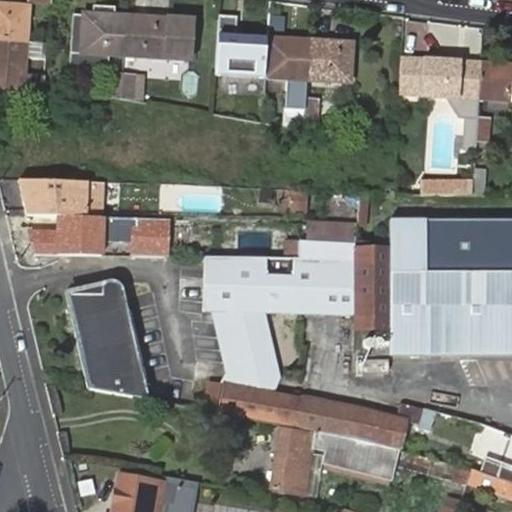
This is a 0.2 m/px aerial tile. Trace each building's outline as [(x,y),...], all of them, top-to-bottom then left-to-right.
[(0,4),(0,40),(27,42),(29,6),(0,4)] [(123,56),(126,16),(113,15),(114,7),(102,6),(93,6),(92,14),(83,13),(83,15),(75,14),(71,68),(80,68),(107,70),(108,55),(123,56)] [(266,39),(267,37),(237,35),(238,16),(219,15),(215,76),(264,79),(266,39)] [(192,21),(126,16),(123,56),(189,61),(192,21)] [(307,81),(309,42),(266,39),(264,79),(307,81)] [(27,42),(0,40),(0,75),(24,77),(27,42)] [(352,44),(309,42),(307,81),(350,84),(352,44)] [(402,59),(400,94),(433,97),(442,98),(478,99),(480,64),(445,61),(435,61),(402,59)] [(511,65),(480,64),(478,99),(511,101),(511,65)] [(111,75),(110,97),(121,98),(122,76),(111,75)] [(122,76),(121,98),(132,99),(133,77),(122,76)] [(24,82),(23,93),(42,95),(43,86),(43,84),(24,82)] [(305,101),(304,123),(316,123),(317,102),(305,101)] [(342,103),(317,102),(316,123),(316,124),(341,125),(342,103)] [(476,140),(477,120),(466,119),(464,140),(476,140)] [(489,120),(477,120),(476,140),(487,141),(489,120)] [(485,170),(474,170),(473,184),(473,195),(484,196),(485,170)] [(64,182),(18,181),(27,216),(85,218),(100,218),(101,183),(64,182)] [(421,184),(421,195),(473,195),(473,184),(421,184)] [(285,212),(302,214),(305,193),(289,191),(285,212)] [(358,205),(359,195),(348,194),(347,205),(358,205)] [(72,243),(84,243),(84,241),(85,219),(29,217),(29,250),(53,250),(53,243),(53,235),(73,236),(72,243)] [(389,318),(389,357),(511,358),(511,220),(389,220),(389,269),(379,268),(379,318),(389,318)] [(308,221),(307,242),(321,243),(353,245),(356,224),(322,222),(308,221)] [(53,235),(53,243),(72,243),(73,236),(53,235)] [(84,243),(84,256),(92,257),(92,242),(84,241),(84,243)] [(125,241),(116,242),(116,257),(125,257),(125,241)] [(286,241),(286,259),(298,259),(299,242),(286,241)] [(92,242),(92,257),(116,257),(116,242),(92,242)] [(286,259),(205,258),(204,272),(203,312),(216,312),(263,313),(306,315),(352,316),(353,245),(321,243),(307,242),(299,242),(298,259),(286,259)] [(65,293),(88,389),(149,401),(123,291),(122,287),(120,284),(118,281),(114,280),(110,279),(107,279),(103,282),(101,284),(99,288),(98,292),(65,293)] [(223,383),(270,393),(277,379),(263,313),(216,312),(229,374),(223,383)] [(223,384),(218,414),(315,432),(355,440),(398,451),(399,451),(405,426),(406,421),(404,420),(400,419),(301,400),(223,384)] [(407,406),(403,405),(400,419),(404,420),(406,421),(405,426),(428,432),(433,413),(407,406)] [(355,440),(315,432),(314,435),(281,430),(272,491),(304,496),(312,448),(326,450),(323,462),(391,478),(398,451),(355,440)] [(511,436),(506,434),(495,464),(511,469),(511,436)] [(511,469),(487,461),(482,474),(497,480),(511,484),(511,469)] [(471,471),(458,467),(453,482),(466,486),(467,483),(471,471)] [(471,471),(467,483),(492,492),(511,499),(511,484),(497,480),(482,474),(471,471)] [(120,476),(113,511),(190,511),(195,489),(120,476)] [(441,511),(453,511),(458,501),(446,497),(441,511)]
